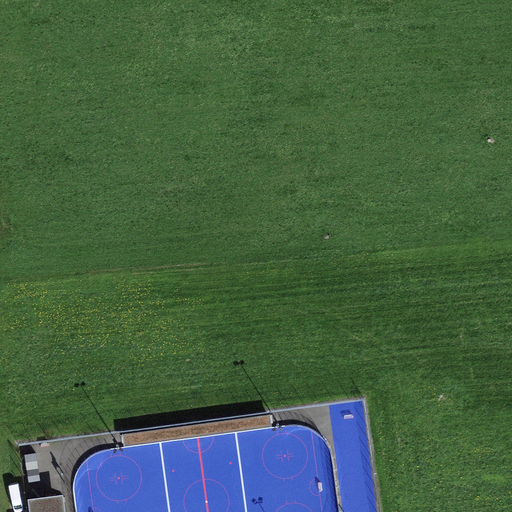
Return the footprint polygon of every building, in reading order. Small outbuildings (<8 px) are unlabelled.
[(269,416),(205,424),(207,434),(270,426),(269,416)] [(205,424),(187,427),(189,437),(207,434),(205,424)] [(125,445),(189,437),(187,427),(124,435),(125,445)] [(65,511),(63,496),(48,497),(49,511),(65,511)] [(49,511),(48,497),(30,500),(31,511),(49,511)]
